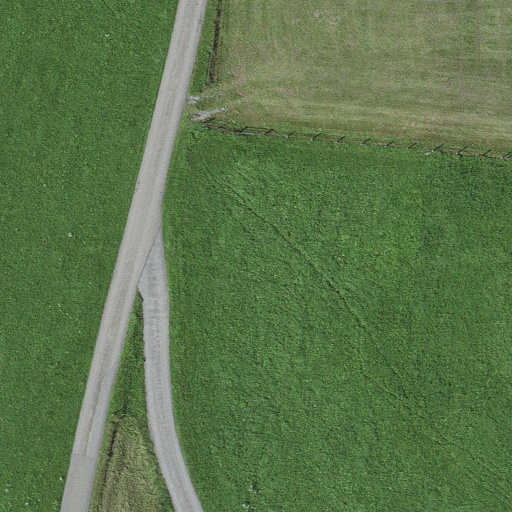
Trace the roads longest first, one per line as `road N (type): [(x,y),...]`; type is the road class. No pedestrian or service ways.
road 1 (unclassified): [(148,201),(78,511)]
road 2 (unclassified): [(148,201),(161,435),(192,511)]
road 3 (unclassified): [(194,0),(148,201)]
